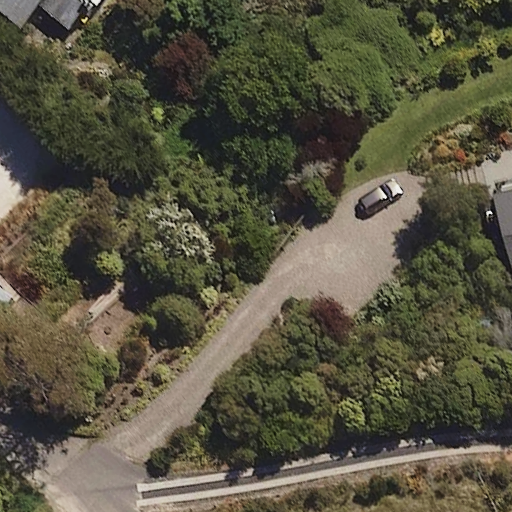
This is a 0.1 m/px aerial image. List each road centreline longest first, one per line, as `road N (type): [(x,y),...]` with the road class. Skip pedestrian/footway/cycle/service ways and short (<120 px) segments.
road 1 (unknown): [(266,511),(511,457)]
road 2 (unknown): [(0,392),(157,511)]
